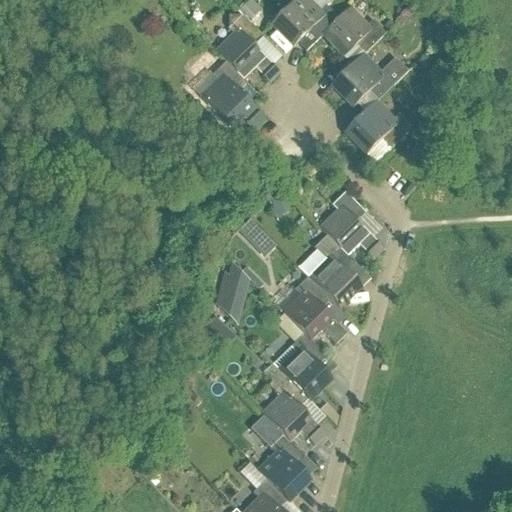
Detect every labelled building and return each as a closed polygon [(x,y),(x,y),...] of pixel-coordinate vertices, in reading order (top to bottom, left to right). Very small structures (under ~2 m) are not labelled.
[(306,0),(296,0),(270,25),(292,48),(308,33),(317,42),(321,38),(320,37),(338,20),(337,20),(325,7),(319,13),(306,0)] [(251,21),(260,13),(251,3),(242,12),(251,21)] [(320,37),(321,38),(342,60),(355,47),(364,56),(385,35),(372,22),(366,27),(349,9),(337,20),(338,20),(320,37)] [(242,82),(243,82),(253,71),(267,85),(278,74),(252,48),(261,39),(241,18),(227,18),(227,31),(232,36),(214,54),(224,64),(225,64),(242,82)] [(393,27),(389,22),(383,28),(388,32),(393,27)] [(123,70),(126,53),(111,51),(110,56),(105,55),(103,67),(123,70)] [(333,84),(329,89),(350,112),(355,107),(368,94),(376,103),(398,82),(408,72),(395,59),(385,69),(380,74),(362,56),(333,84)] [(246,85),(243,82),(242,82),(225,64),(224,64),(211,77),(217,82),(198,100),(226,128),(233,135),(245,123),(255,134),(266,123),(237,94),(246,85)] [(392,122),(375,104),(342,136),(363,159),(368,154),(381,141),(390,150),(411,130),(398,116),(392,122)] [(309,163),(301,171),(310,181),(318,173),(309,163)] [(346,259),(346,258),(357,248),(371,262),(382,252),(356,225),(365,216),(344,195),(331,208),(337,214),(319,232),(326,240),(332,246),(333,245),(346,259)] [(278,220),(290,216),(284,199),(272,203),(278,220)] [(252,246),(262,237),(249,223),(239,233),(252,246)] [(353,265),(346,258),(346,259),(333,245),(332,246),(326,240),(314,253),(316,255),(298,272),(306,280),(307,280),(327,301),(327,302),(333,309),(357,286),(344,274),(353,265)] [(223,278),(216,308),(237,330),(248,285),(230,268),(226,282),(223,278)] [(319,309),(327,302),(327,301),(307,280),(306,280),(294,293),(299,298),(281,316),(302,337),(303,337),(308,343),(309,343),(319,333),(336,350),(347,338),(331,321),(319,309)] [(271,367),(285,381),(286,381),(305,400),(307,401),(312,406),(333,385),(328,378),(315,365),(323,358),(309,343),(308,343),(303,337),(302,337),(271,367)] [(200,360),(193,367),(202,377),(204,379),(211,371),(205,365),(200,360)] [(298,410),(307,401),(305,400),(286,381),(285,381),(273,394),(278,399),(260,417),(263,420),(281,438),(281,437),(288,445),(299,434),(313,448),(324,437),(298,410)] [(263,420),(251,432),(269,450),(274,456),(256,473),(264,482),(265,482),(284,501),(286,503),(291,508),(309,490),(313,486),(306,480),(294,467),(302,459),(288,445),(281,437),(281,438),(263,420)] [(276,511),(277,511),(286,503),(284,501),(265,482),(264,482),(252,495),(257,500),(244,511),(276,511)]
